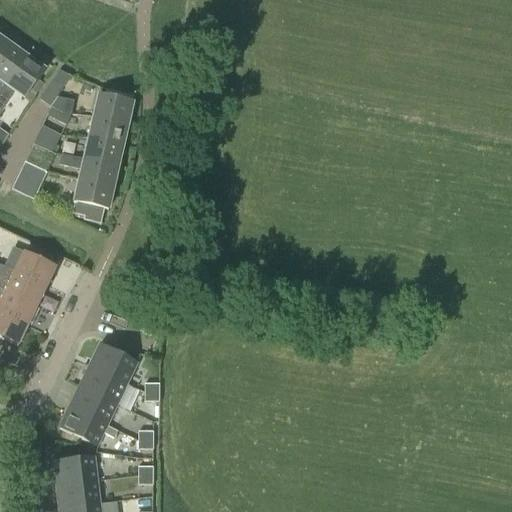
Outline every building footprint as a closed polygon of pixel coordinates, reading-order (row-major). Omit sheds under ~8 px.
[(0,59),(9,47),(0,39),(0,59)] [(0,94),(6,86),(7,87),(27,59),(9,47),(0,59),(0,94)] [(0,94),(0,112),(14,92),(25,100),(38,82),(45,72),(27,59),(7,87),(6,86),(0,94)] [(99,97),(94,119),(128,126),(133,105),(99,97)] [(57,99),(50,110),(62,115),(70,116),(71,115),(73,103),(57,99)] [(62,115),(50,110),(46,118),(65,127),(70,116),(62,115)] [(94,119),(90,140),(123,147),(128,126),(94,119)] [(60,138),(42,128),(38,136),(57,145),(60,138)] [(61,157),(85,161),(118,169),(123,147),(90,140),(85,160),(61,157)] [(82,172),(80,182),(114,190),(118,169),(85,161),(61,157),(59,167),(82,172)] [(12,188),(11,191),(33,201),(39,189),(17,178),(12,188)] [(75,204),(72,215),(84,218),(83,222),(100,226),(104,210),(109,211),(114,190),(80,182),(75,204)] [(13,248),(3,268),(48,289),(57,269),(13,248)] [(16,274),(7,293),(38,309),(48,289),(3,268),(16,274)] [(0,290),(0,314),(29,328),(38,309),(7,293),(0,290)] [(0,339),(19,348),(29,328),(0,314),(0,339)] [(100,347),(90,368),(127,386),(137,365),(100,347)] [(90,368),(80,388),(117,406),(127,386),(90,368)] [(159,395),(159,386),(144,385),(144,395),(159,395)] [(80,388),(70,409),(108,427),(117,406),(80,388)] [(144,404),(153,404),(159,404),(159,395),(144,395),(144,404)] [(108,427),(70,409),(60,431),(97,449),(108,427)] [(138,443),(153,443),(153,434),(138,433),(138,443)] [(138,452),(152,452),(153,443),(138,443),(138,452)] [(53,465),(56,487),(98,482),(95,460),(53,465)] [(138,469),(138,478),(152,478),(152,469),(138,469)] [(152,487),(152,478),(138,478),(138,487),(152,487)] [(56,487),(59,510),(101,505),(98,482),(56,487)]
